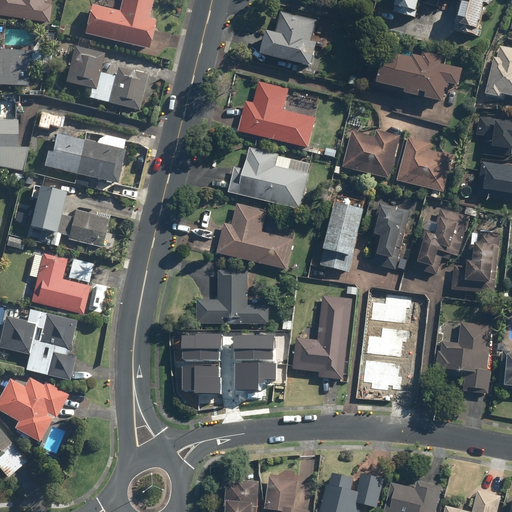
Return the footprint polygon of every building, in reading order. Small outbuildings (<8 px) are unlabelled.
[(0,0),(0,18),(50,23),(52,5),(45,4),(45,0),(0,0)] [(121,0),(120,11),(91,4),(84,36),(149,50),(156,20),(149,19),(152,0),(121,0)] [(397,0),(395,14),(417,19),(420,0),(397,0)] [(486,0),(462,0),(455,31),(477,37),(486,0)] [(278,35),(268,32),(262,56),(313,68),(319,45),(312,44),(317,25),(282,17),(278,35)] [(511,49),(495,47),(484,107),(501,110),(504,96),(511,97),(511,49)] [(103,54),(74,48),(66,84),(92,89),(89,101),(139,112),(147,75),(117,68),(115,77),(99,74),(103,54)] [(0,85),(28,87),(30,53),(0,51),(0,85)] [(373,58),(368,83),(407,91),(406,96),(421,99),(422,94),(428,95),(427,100),(445,104),(449,86),(460,88),(464,70),(442,65),(444,57),(425,53),(424,58),(400,52),(398,64),(373,58)] [(289,89),(259,82),(254,105),(246,103),(239,134),(310,150),(317,120),(284,113),(289,89)] [(64,118),(41,114),(39,129),(48,130),(48,127),(62,129),(64,118)] [(492,120),(479,118),(477,136),(486,137),(483,157),(505,160),(505,156),(511,157),(511,118),(493,116),(492,120)] [(0,168),(24,172),(30,149),(17,148),(18,122),(0,121),(0,168)] [(376,137),(352,131),(343,168),(392,181),(403,137),(378,131),(376,137)] [(124,148),(50,134),(43,170),(78,177),(77,184),(92,187),(93,180),(117,184),(124,148)] [(433,145),(409,139),(398,182),(433,191),(432,197),(440,199),(441,193),(444,194),(453,158),(431,152),(433,145)] [(245,170),(235,168),(229,193),(302,210),(310,176),(308,175),(310,164),(250,149),(245,170)] [(511,167),(483,164),(478,198),(511,202),(511,167)] [(65,192),(39,187),(31,230),(57,234),(65,192)] [(351,208),(337,205),(322,267),(350,274),(367,202),(353,198),(351,208)] [(233,227),(225,225),(218,256),(289,272),(296,241),(263,234),(268,212),(238,205),(233,227)] [(411,211),(380,205),(373,239),(378,241),(373,265),(398,270),(411,211)] [(434,244),(422,241),(415,270),(438,275),(445,249),(454,251),(457,236),(467,238),(472,217),(442,209),(434,244)] [(108,218),(75,211),(68,241),(102,249),(108,218)] [(471,265),(456,264),(454,293),(497,295),(500,234),(480,233),(480,234),(473,234),(471,265)] [(22,240),(8,237),(6,247),(19,250),(22,240)] [(212,245),(197,242),(195,251),(210,254),(212,245)] [(93,264),(72,259),(67,282),(62,280),(68,259),(43,253),(42,258),(34,256),(29,277),(36,279),(30,302),(83,315),(90,287),(87,287),(93,264)] [(219,301),(198,301),(198,326),(270,327),(271,307),(249,307),(250,271),(219,271),(219,301)] [(301,338),(297,338),(294,370),(320,372),(319,378),(346,380),(352,299),(323,296),(320,328),(301,327),(301,338)] [(396,345),(370,343),(368,375),(390,377),(390,382),(418,384),(424,308),(399,307),(396,345)] [(26,323),(5,318),(0,339),(0,349),(29,356),(26,372),(69,382),(75,357),(69,355),(76,321),(29,311),(26,323)] [(459,344),(440,343),(438,375),(460,377),(460,374),(467,375),(466,394),(490,396),(492,372),(489,372),(492,327),(461,325),(459,344)] [(213,351),(191,351),(193,381),(227,379),(227,388),(253,387),(253,378),(264,377),(264,369),(272,369),(271,345),(248,346),(248,343),(213,344),(213,351)] [(511,352),(503,352),(501,389),(511,389),(511,352)] [(25,388),(9,379),(0,396),(0,413),(18,423),(14,430),(40,444),(53,418),(57,420),(69,397),(47,386),(46,388),(30,379),(25,388)] [(0,431),(0,469),(8,479),(27,463),(0,431)] [(330,484),(326,483),(319,511),(356,511),(359,503),(378,508),(385,480),(362,475),(358,493),(352,492),(355,479),(332,473),(330,484)] [(297,480),(268,477),(265,509),(275,510),(275,511),(309,511),(310,511),(295,509),(297,480)] [(259,482),(226,481),(225,511),(253,511),(253,508),(259,508),(259,482)] [(416,489),(392,483),(384,511),(437,511),(443,488),(418,481),(416,489)] [(473,511),(472,511),(446,506),(444,511),(498,511),(502,497),(479,491),(473,511)]
